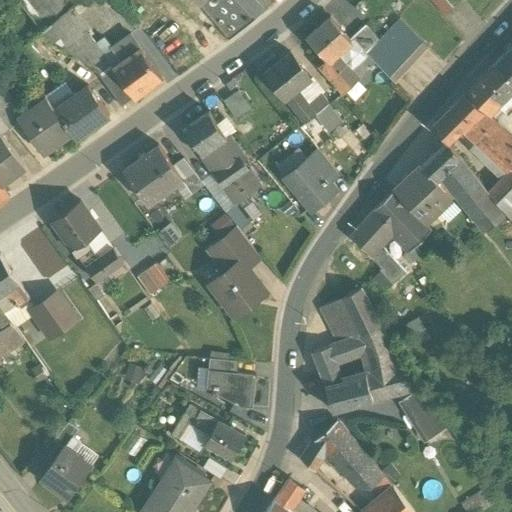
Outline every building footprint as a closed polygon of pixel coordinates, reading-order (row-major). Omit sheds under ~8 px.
[(76,5),(71,0),(15,0),(42,32),(42,33),(47,39),(60,49),(85,32),(70,11),(76,5)] [(254,0),(264,9),(272,0),(254,0)] [(453,11),(442,0),(432,0),(430,2),(445,19),(453,11)] [(330,19),(307,39),(326,61),(319,67),(344,95),(360,79),(338,55),(350,44),(351,43),(349,41),(330,19)] [(379,42),(366,55),(395,83),(428,48),(399,21),(379,42)] [(365,27),(349,41),(351,43),(350,44),(351,44),(356,46),(366,56),(366,55),(379,42),(365,27)] [(112,71),(85,32),(60,49),(71,58),(77,59),(100,79),(112,71)] [(130,36),(111,50),(118,59),(122,56),(126,61),(113,69),(135,99),(161,80),(130,36)] [(511,46),(496,63),(511,82),(511,46)] [(290,55),(266,73),(297,114),(309,105),(297,91),(310,81),(290,55)] [(49,75),(37,62),(25,73),(37,86),(49,75)] [(511,82),(496,63),(466,93),(491,117),(498,110),(511,95),(511,82)] [(135,99),(113,69),(112,71),(100,79),(121,109),(135,99)] [(86,87),(53,111),(70,135),(75,141),(108,117),(86,87)] [(234,119),(250,110),(239,90),(223,99),(234,119)] [(494,122),(465,94),(445,114),(460,128),(476,142),(479,139),(494,122)] [(511,95),(498,110),(508,121),(511,116),(511,95)] [(18,118),(1,96),(0,96),(0,118),(10,131),(20,123),(17,119),(18,118)] [(309,105),(297,114),(305,125),(316,116),(329,106),(321,96),(309,105)] [(48,104),(34,114),(31,109),(18,118),(17,119),(20,123),(42,154),(70,135),(53,111),(48,104)] [(330,134),(343,124),(329,106),(316,116),(330,134)] [(207,113),(183,130),(201,155),(225,138),(207,113)] [(460,128),(445,114),(433,125),(447,143),(460,128)] [(0,118),(0,137),(0,138),(10,131),(0,118)] [(511,138),(494,122),(479,139),(511,170),(511,138)] [(0,184),(23,167),(0,138),(0,137),(0,184)] [(225,138),(201,155),(214,175),(239,158),(225,138)] [(511,185),(497,201),(511,221),(511,170),(479,139),(476,142),(509,174),(511,176),(511,185)] [(447,143),(422,166),(436,181),(440,178),(461,159),(447,143)] [(156,149),(124,171),(123,170),(122,171),(148,208),(149,207),(148,206),(180,183),(182,182),(171,167),(156,147),(155,147),(156,149)] [(337,174),(318,150),(307,159),(327,183),(328,182),(337,174)] [(239,158),(214,175),(231,200),(256,183),(239,158)] [(182,159),(171,167),(182,182),(180,183),(191,196),(203,186),(182,159)] [(327,183),(307,159),(285,178),(311,210),(335,191),(328,182),(327,183)] [(461,159),(440,178),(446,186),(468,168),(461,159)] [(422,166),(408,179),(411,182),(406,187),(434,217),(453,199),(436,181),(422,166)] [(468,168),(446,186),(440,178),(436,181),(453,199),(455,197),(485,233),(506,214),(497,201),(490,194),(468,168)] [(511,176),(509,174),(490,194),(497,201),(511,185),(511,176)] [(408,179),(396,192),(399,195),(406,187),(411,182),(408,179)] [(0,187),(0,205),(9,199),(0,187)] [(434,217),(406,187),(399,195),(426,224),(434,217)] [(399,195),(396,192),(375,211),(393,232),(410,252),(414,248),(427,236),(432,231),(399,195)] [(99,232),(79,203),(51,224),(71,252),(72,251),(84,242),(99,232)] [(252,222),(237,203),(225,213),(238,229),(239,231),(252,222)] [(393,232),(375,211),(362,225),(380,245),(393,232)] [(191,212),(172,225),(181,238),(200,225),(191,212)] [(227,216),(212,226),(221,238),(236,228),(227,216)] [(380,245),(362,225),(351,238),(369,256),(380,245)] [(238,229),(219,244),(236,266),(241,262),(246,269),(248,268),(260,258),(239,231),(238,229)] [(112,250),(99,232),(84,242),(97,260),(112,250)] [(84,242),(72,251),(85,269),(97,260),(84,242)] [(236,266),(219,244),(208,253),(224,274),(236,266)] [(410,252),(386,274),(398,287),(420,266),(418,262),(422,258),(414,248),(410,252)] [(97,260),(85,269),(95,283),(122,264),(112,250),(97,260)] [(19,286),(0,259),(0,298),(6,295),(19,286)] [(246,269),(241,262),(236,266),(224,274),(210,285),(234,317),(266,292),(248,268),(246,269)] [(168,283),(155,265),(146,271),(159,289),(168,283)] [(157,291),(144,273),(135,279),(148,297),(157,291)] [(386,274),(379,283),(390,296),(398,287),(386,274)] [(387,340),(361,288),(334,302),(352,339),(358,337),(363,346),(387,340)] [(6,295),(0,298),(0,310),(6,319),(12,327),(23,319),(6,295)] [(75,321),(57,296),(31,314),(49,339),(75,321)] [(407,322),(416,343),(429,338),(420,316),(407,322)] [(0,322),(0,342),(15,332),(12,327),(6,319),(0,322)] [(15,332),(0,342),(0,358),(7,368),(19,360),(13,352),(24,344),(15,332)] [(352,339),(313,352),(320,372),(336,366),(345,363),(346,358),(364,352),(363,346),(358,337),(352,339)] [(387,340),(363,346),(364,352),(370,374),(373,386),(396,380),(393,365),(399,364),(387,340)] [(237,362),(209,359),(207,371),(236,374),(237,362)] [(336,366),(320,372),(325,385),(342,381),(336,366)] [(236,374),(207,371),(206,390),(215,391),(215,395),(239,408),(252,409),(255,376),(236,374)] [(342,381),(325,385),(332,411),(399,395),(396,380),(373,386),(370,374),(342,381)] [(443,430),(419,391),(403,402),(428,440),(443,430)] [(217,423),(191,406),(171,436),(200,454),(205,447),(205,446),(217,423)] [(364,454),(337,421),(313,443),(326,456),(343,473),(364,454)] [(245,437),(217,423),(205,446),(205,447),(232,461),(245,437)] [(68,425),(53,444),(62,451),(64,449),(65,451),(72,441),(78,432),(68,425)] [(72,441),(65,451),(64,449),(62,451),(40,482),(68,502),(91,469),(74,457),(81,447),(72,441)] [(313,443),(301,460),(314,472),(326,456),(313,443)] [(364,454),(343,473),(362,489),(371,488),(386,477),(366,453),(364,454)] [(226,470),(209,460),(203,470),(220,480),(226,470)] [(314,472),(301,460),(290,475),(305,485),(314,472)] [(210,485),(180,465),(158,499),(154,496),(143,511),(186,511),(191,504),(196,507),(210,485)] [(305,485),(290,475),(274,498),(293,511),(313,511),(316,509),(323,498),(305,485)] [(386,477),(371,488),(379,498),(393,486),(386,477)] [(379,498),(362,511),(413,511),(393,486),(379,498)] [(290,511),(274,500),(265,511),(290,511)]
